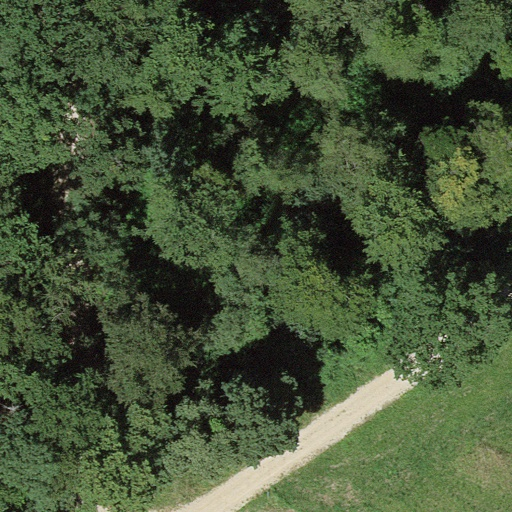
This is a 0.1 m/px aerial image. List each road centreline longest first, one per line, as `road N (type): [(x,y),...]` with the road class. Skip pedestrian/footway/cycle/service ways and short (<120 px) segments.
road 1 (track): [(193,511),(511,289)]
road 2 (track): [(70,0),(68,260)]
road 3 (track): [(68,260),(64,416)]
